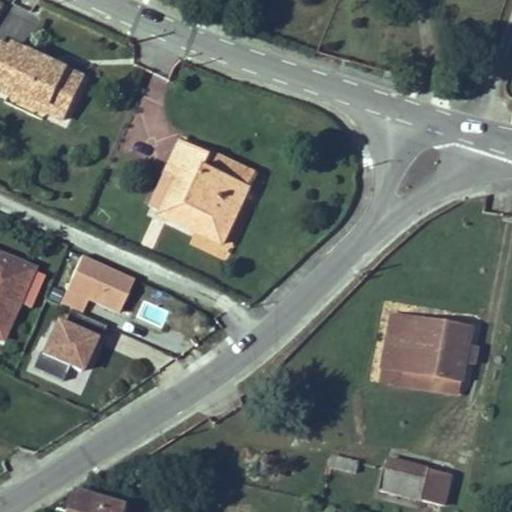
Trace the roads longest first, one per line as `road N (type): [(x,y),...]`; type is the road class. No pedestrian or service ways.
road 1 (unclassified): [(367,237),(232,364),(0,509)]
road 2 (unclassified): [(102,0),(410,112)]
road 3 (unclassified): [(367,237),(463,172),(484,133)]
road 4 (unclassified): [(410,112),(367,237)]
